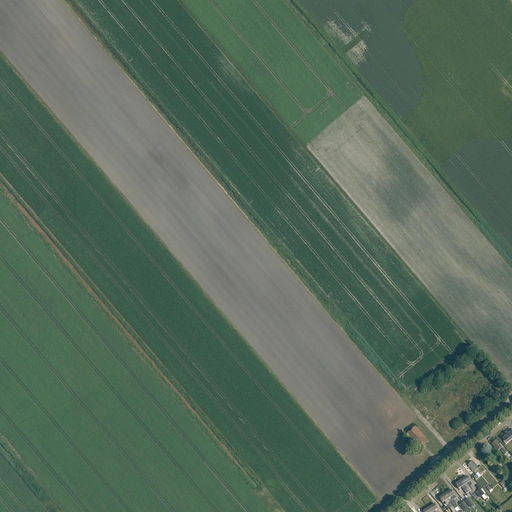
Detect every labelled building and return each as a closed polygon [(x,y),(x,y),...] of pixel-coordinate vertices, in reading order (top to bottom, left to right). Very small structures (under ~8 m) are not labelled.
[(406,435),(419,450),(428,442),(415,427),(406,435)] [(504,442),(506,445),(511,439),(511,438),(510,437),(511,435),(511,432),(509,430),(506,432),(500,436),(504,441),(504,442)] [(505,455),(508,458),(511,456),(508,452),(501,444),(500,445),(496,441),(491,445),(497,451),(500,449),(501,451),(504,455),(505,455)] [(476,471),(480,476),(485,471),(481,466),(478,468),(473,462),(468,466),(474,473),(476,471)] [(469,492),(471,495),(474,493),(472,488),(470,489),(469,486),(472,484),(470,482),(467,477),(461,481),(469,492)] [(508,486),(503,480),(499,483),(504,489),(508,486)] [(466,494),(469,492),(461,481),(455,484),(458,490),(462,487),(466,494)] [(451,491),(445,494),(454,510),(458,507),(453,500),(456,499),(454,496),(451,491)] [(445,494),(439,498),(442,503),(444,502),(447,506),(448,505),(452,511),(457,511),(458,511),(457,511),(455,511),(454,510),(445,494)] [(468,499),(465,501),(470,508),(474,506),(468,499)] [(459,505),(464,511),(468,508),(463,502),(459,505)]
